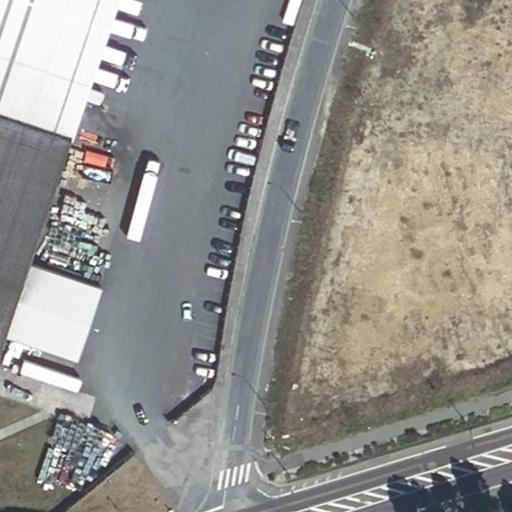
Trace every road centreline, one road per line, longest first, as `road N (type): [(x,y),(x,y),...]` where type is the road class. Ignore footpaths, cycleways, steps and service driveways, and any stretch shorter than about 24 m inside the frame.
road 1 (unclassified): [(230,511),(244,374),(274,218),(339,0)]
road 2 (secondary): [(511,450),(315,511)]
